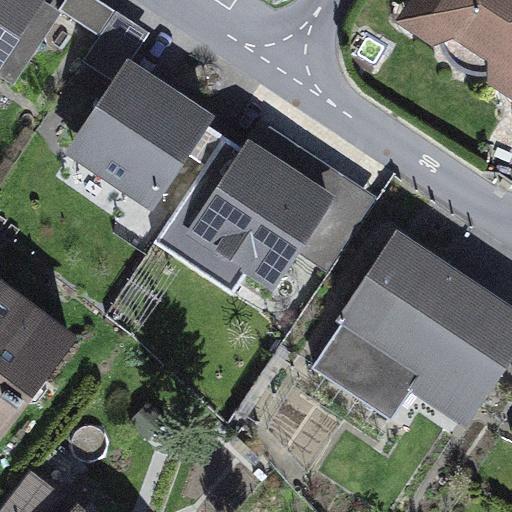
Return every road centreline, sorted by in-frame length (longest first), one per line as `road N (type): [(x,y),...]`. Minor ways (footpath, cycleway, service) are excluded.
road 1 (residential): [(276,70),(511,227)]
road 2 (residential): [(171,0),(276,70)]
